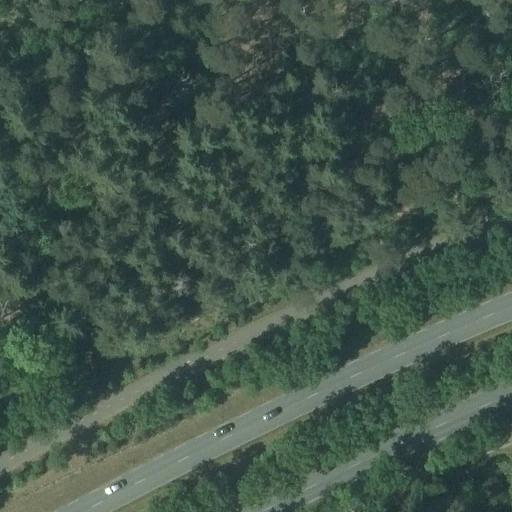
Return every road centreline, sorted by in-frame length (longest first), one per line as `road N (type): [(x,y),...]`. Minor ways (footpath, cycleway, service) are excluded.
road 1 (unclassified): [(511,224),(0,462)]
road 2 (primary): [(511,306),(84,511)]
road 3 (primary): [(266,511),(511,393)]
